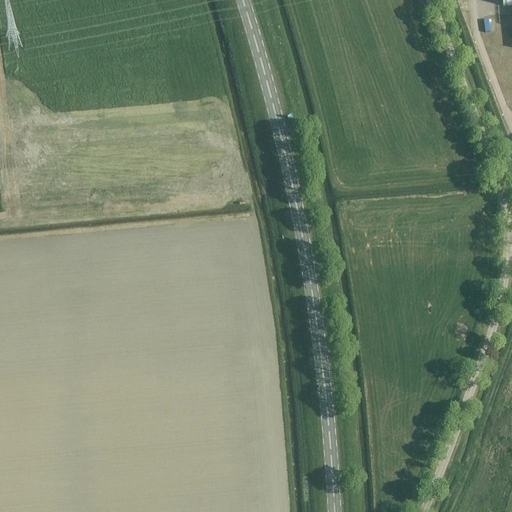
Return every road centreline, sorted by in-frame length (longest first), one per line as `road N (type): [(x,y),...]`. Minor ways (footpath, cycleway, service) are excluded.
road 1 (unclassified): [(424,511),(493,339),(506,254),(501,210),(428,0)]
road 2 (secondary): [(336,511),(299,214),(243,0)]
